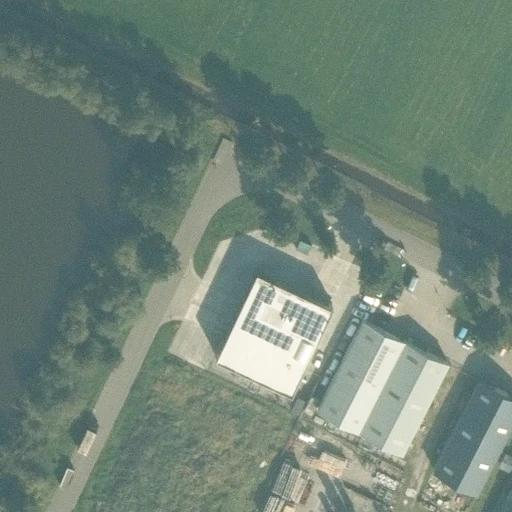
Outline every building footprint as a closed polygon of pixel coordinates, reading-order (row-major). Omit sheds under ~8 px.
[(332,304),(313,295),(256,268),(215,355),(291,391),(332,304)] [(362,318),(316,408),(359,429),(402,452),(448,362),(404,340),(362,318)] [(477,492),(511,422),(511,395),(479,378),(433,469),(477,492)] [(374,485),(363,509),(370,511),(382,511),(392,490),(402,467),(379,456),(367,482),(374,485)] [(285,511),(288,508),(270,496),(260,511),(285,511)]
